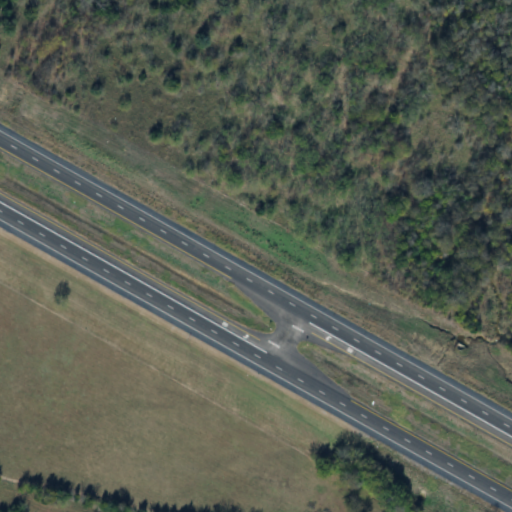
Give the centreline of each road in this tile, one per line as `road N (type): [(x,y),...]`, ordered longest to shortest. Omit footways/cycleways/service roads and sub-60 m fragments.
road 1 (trunk): [(0,208),(511,494)]
road 2 (trunk): [(511,421),(0,135)]
